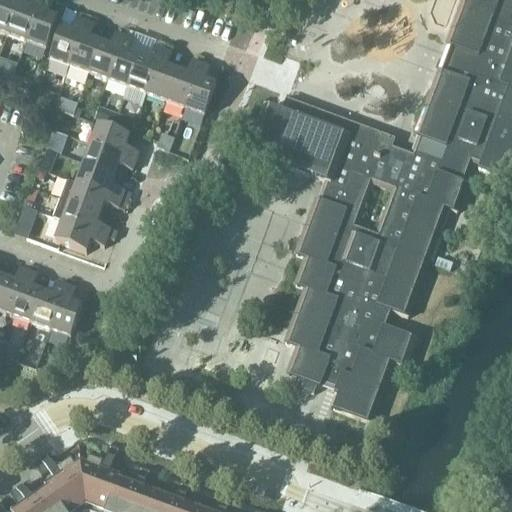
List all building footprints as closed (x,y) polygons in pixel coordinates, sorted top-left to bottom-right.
[(0,0),(0,36),(7,39),(19,8),(9,4),(10,0),(0,0)] [(511,0),(464,0),(446,49),(448,49),(415,140),(418,141),(412,157),(392,150),(395,141),(287,101),(281,116),(267,111),(249,158),(325,186),(319,204),(316,203),(296,259),(305,263),(295,290),(305,293),(285,347),(297,352),(287,379),(297,382),(294,390),(314,398),(317,390),(339,398),(333,413),(371,427),(393,367),(405,371),(416,343),(386,331),(392,315),(408,321),(448,213),(457,216),(468,188),(464,186),(472,165),(480,169),(478,173),(510,185),(511,177),(511,0)] [(7,39),(26,46),(40,8),(31,5),(29,11),(19,8),(7,39)] [(40,8),(26,46),(46,54),(58,22),(47,18),(49,11),(40,8)] [(70,71),(87,25),(78,22),(72,36),(62,32),(50,63),(70,71)] [(89,78),(101,46),(91,42),(96,29),(87,25),(70,71),(89,78)] [(89,78),(108,85),(125,39),(116,36),(111,50),(101,46),(89,78)] [(108,85),(127,92),(139,60),(129,57),(134,43),(125,39),(108,85)] [(127,92),(146,99),(163,53),(154,50),(149,64),(139,60),(127,92)] [(146,99),(166,106),(177,74),(167,71),(172,57),(163,53),(146,99)] [(166,106),(185,113),(202,68),(193,64),(187,78),(177,74),(166,106)] [(202,68),(185,113),(205,120),(216,89),(205,85),(211,71),(202,68)] [(1,86),(10,89),(14,80),(5,77),(1,86)] [(10,89),(19,92),(23,83),(14,80),(10,89)] [(98,129),(91,149),(136,166),(139,157),(125,151),(129,140),(98,129)] [(91,149),(84,168),(115,180),(119,169),(133,175),(136,166),(91,149)] [(76,187),(122,204),(125,195),(111,190),(115,180),(84,168),(76,187)] [(122,204),(76,187),(68,184),(61,203),(101,218),(105,208),(119,213),(122,204)] [(54,222),(62,225),(108,242),(111,233),(97,228),(101,218),(61,203),(54,222)] [(108,242),(62,225),(55,245),(86,257),(91,246),(104,251),(108,242)] [(0,295),(0,316),(12,321),(29,275),(20,272),(15,286),(5,282),(0,295)] [(12,321),(32,328),(43,296),(33,293),(38,278),(29,275),(12,321)] [(32,328),(51,335),(67,289),(58,286),(53,300),(43,296),(32,328)] [(67,289),(51,335),(71,342),(82,311),(71,306),(76,293),(67,289)] [(104,449),(103,452),(99,461),(108,465),(113,452),(104,449)] [(126,457),(117,454),(112,466),(121,470),(126,457)] [(53,456),(45,461),(53,472),(61,466),(53,456)] [(87,468),(80,466),(86,511),(108,511),(119,484),(119,485),(121,481),(101,474),(103,468),(89,463),(87,468)] [(34,469),(35,470),(41,480),(49,474),(42,464),(34,469)] [(45,491),(47,494),(48,493),(60,511),(86,511),(80,466),(74,470),(71,465),(59,473),(62,478),(45,491)] [(143,474),(134,471),(130,483),(139,487),(143,474)] [(156,479),(147,476),(143,488),(152,492),(156,479)] [(21,490),(29,501),(37,495),(29,484),(21,490)] [(154,511),(160,500),(119,485),(119,484),(108,511),(154,511)] [(184,489),(175,486),(170,498),(179,502),(184,489)] [(197,494),(188,491),(183,503),(192,507),(197,494)] [(25,503),(18,492),(10,498),(17,509),(25,503)] [(47,494),(20,511),(60,511),(48,493),(47,494)] [(193,511),(160,500),(154,511),(193,511)] [(221,511),(224,504),(215,501),(211,511),(221,511)]
